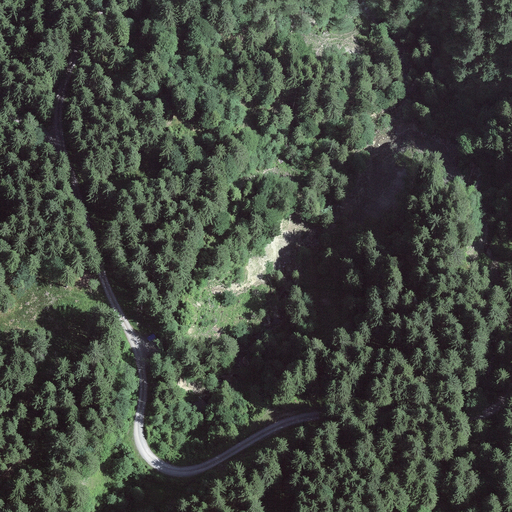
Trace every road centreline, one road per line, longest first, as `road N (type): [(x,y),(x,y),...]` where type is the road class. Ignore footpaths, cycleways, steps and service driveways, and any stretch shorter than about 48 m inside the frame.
road 1 (track): [(511,390),(495,410),(478,415),(300,416),(191,470),(160,467),(141,445),(137,355),(57,137),(0,108)]
road 2 (track): [(57,137),(65,82),(112,0)]
